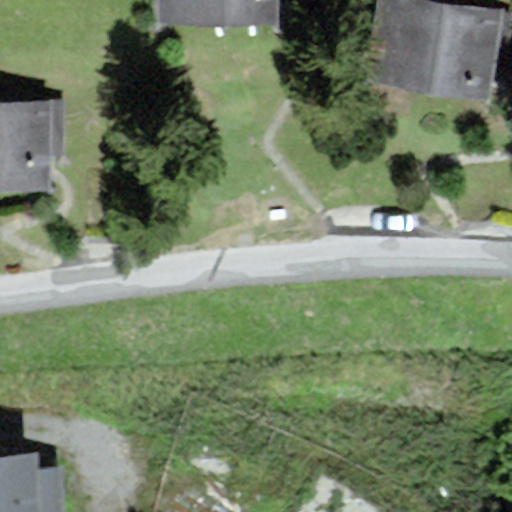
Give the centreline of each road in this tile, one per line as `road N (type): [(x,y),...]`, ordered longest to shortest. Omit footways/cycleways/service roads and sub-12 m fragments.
road 1 (residential): [(0,294),(270,261),(511,257)]
road 2 (residential): [(125,485),(108,451),(62,426),(0,426)]
